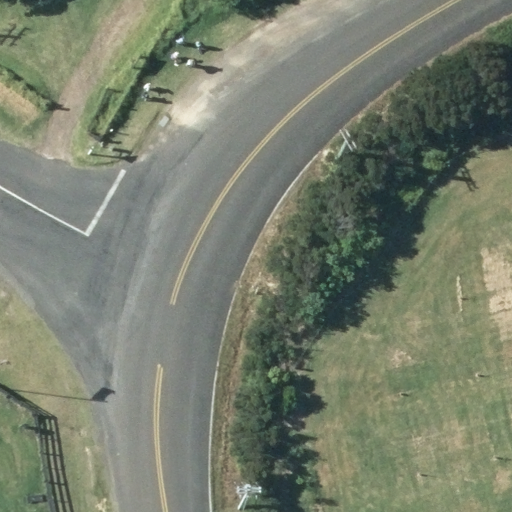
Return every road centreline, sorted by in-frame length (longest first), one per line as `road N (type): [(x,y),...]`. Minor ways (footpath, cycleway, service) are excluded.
road 1 (tertiary): [(176,289),(249,154),(292,109),(458,0)]
road 2 (tertiary): [(166,511),(154,428),(176,289)]
road 3 (unclassified): [(176,289),(0,188)]
